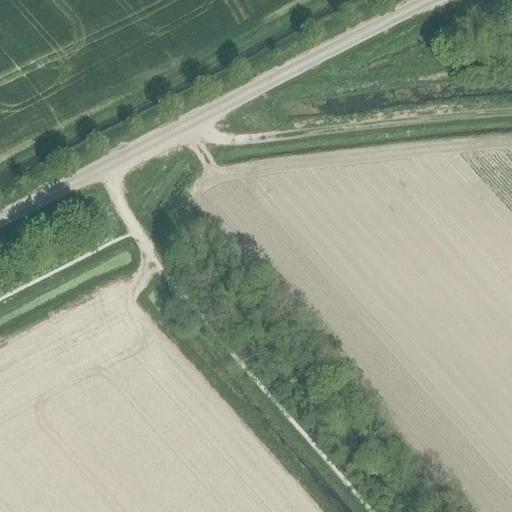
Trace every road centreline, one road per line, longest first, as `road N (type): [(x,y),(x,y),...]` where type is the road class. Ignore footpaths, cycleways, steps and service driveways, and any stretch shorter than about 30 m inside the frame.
road 1 (unclassified): [(0,218),(426,0)]
road 2 (track): [(191,120),(219,144),(511,112)]
